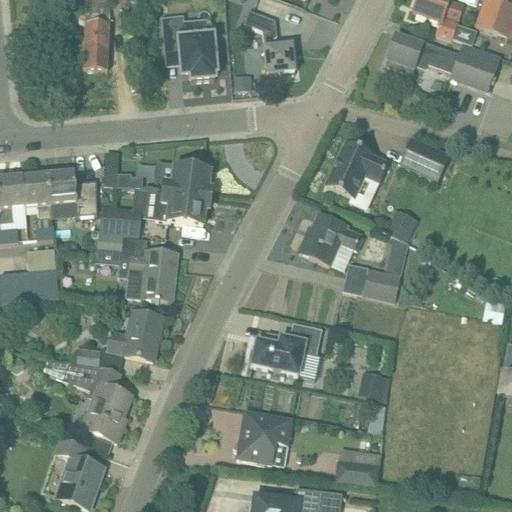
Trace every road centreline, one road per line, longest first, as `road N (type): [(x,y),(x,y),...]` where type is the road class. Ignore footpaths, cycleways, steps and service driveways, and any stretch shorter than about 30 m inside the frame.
road 1 (residential): [(130,511),(199,329),(318,115)]
road 2 (residential): [(3,142),(318,115)]
road 3 (residential): [(318,115),(377,0)]
